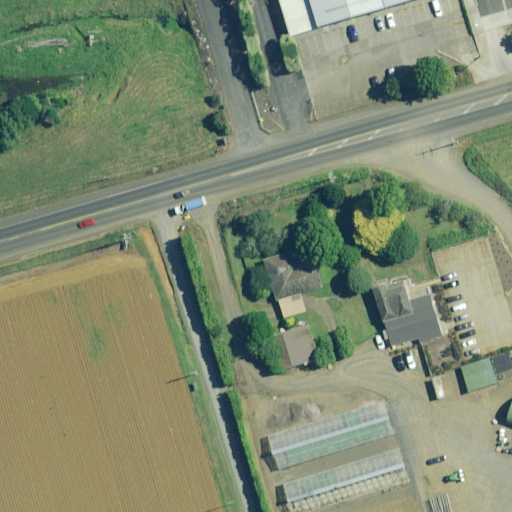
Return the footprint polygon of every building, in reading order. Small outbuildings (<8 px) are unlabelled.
[(435,0),(315,0),(325,33),(435,0)] [(511,36),(511,0),(469,0),(483,45),(511,36)] [(285,318),(308,313),(304,293),(329,288),(320,246),(266,258),(275,300),(281,298),(285,318)] [(414,300),(410,280),(374,287),(386,345),(452,331),(444,293),(414,300)] [(309,323),(271,337),(283,370),(321,357),(309,323)] [(486,361),(462,368),(469,392),(493,385),(486,361)] [(461,370),(451,372),(457,393),(467,390),(461,370)] [(268,436),(278,470),(392,434),(382,401),(268,436)] [(285,485),(293,511),(315,511),(409,483),(398,450),(285,485)] [(356,511),(421,511),(416,494),(356,511)]
